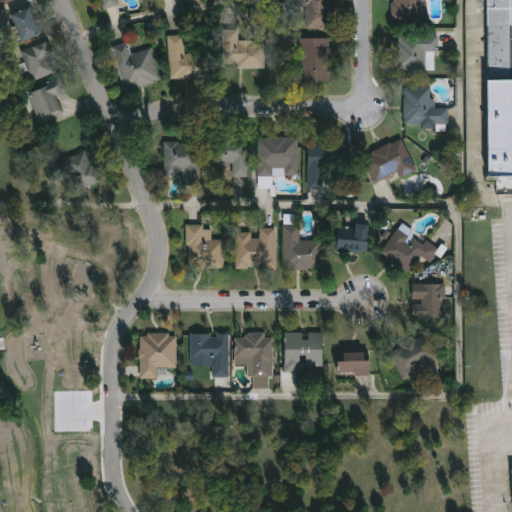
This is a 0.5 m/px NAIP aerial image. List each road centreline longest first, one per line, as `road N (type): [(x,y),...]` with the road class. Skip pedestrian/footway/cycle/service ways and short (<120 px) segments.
road 1 (residential): [(61,0),(153,207),(159,246),(155,277),(110,352),(124,511)]
road 2 (residential): [(368,0),(373,22),(360,103),(258,113),(183,108),(118,128)]
road 3 (residential): [(362,293),(350,303),(139,304)]
